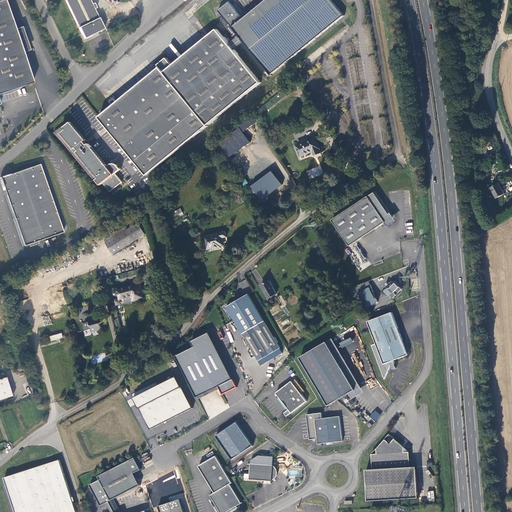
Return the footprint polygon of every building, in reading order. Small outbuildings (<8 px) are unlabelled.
[(0,0),(0,104),(1,105),(0,103),(0,94),(30,84),(33,83),(23,53),(14,29),(4,0),(0,0)] [(94,3),(92,4),(89,0),(65,0),(83,38),(103,29),(94,9),(96,8),(94,3)] [(239,36),(229,44),(235,51),(245,42),(272,75),(345,15),(332,0),(267,0),(244,19),(231,2),(219,12),(239,36)] [(14,29),(23,53),(30,50),(22,26),(14,29)] [(99,117),(146,175),(260,81),(235,51),(229,44),(217,28),(172,65),(166,58),(158,65),(160,67),(117,102),(113,105),(99,117)] [(295,81),(282,90),(286,95),(299,86),(295,81)] [(249,120),(240,127),(244,132),(252,125),(249,120)] [(121,169),(117,164),(111,164),(110,164),(107,166),(89,143),(87,145),(84,141),(86,140),(71,122),(65,127),(66,129),(62,133),(75,149),(77,147),(79,150),(78,152),(99,178),(97,179),(101,185),(103,183),(110,191),(122,182),(115,173),(121,169)] [(223,148),(230,156),(250,142),(240,129),(220,143),(223,148)] [(308,142),(297,146),(301,156),(312,152),(313,155),(321,152),(316,139),(308,143),(308,142)] [(0,178),(0,179),(23,247),(63,233),(39,165),(0,178)] [(320,166),(306,170),(309,179),(323,175),(320,166)] [(249,187),(261,201),(281,184),(270,170),(249,187)] [(504,194),(499,183),(491,188),(497,198),(504,194)] [(333,220),(350,246),(386,223),(392,218),(390,215),(375,192),(333,220)] [(180,208),(172,212),(175,217),(183,213),(180,208)] [(392,218),(386,223),(388,226),(395,221),(391,214),(390,215),(392,218)] [(139,223),(128,229),(107,242),(114,253),(146,234),(139,223)] [(107,242),(128,229),(126,226),(105,239),(107,242)] [(221,243),(224,242),(224,241),(223,237),(227,237),(226,232),(205,237),(208,249),(213,248),(213,249),(222,247),(221,243)] [(261,286),(269,299),(277,293),(270,281),(261,286)] [(371,281),(349,289),(354,297),(359,294),(367,308),(378,303),(376,298),(369,281),(371,281)] [(385,291),(394,298),(397,295),(395,293),(397,291),(399,293),(403,290),(399,286),(400,286),(396,281),(394,283),(394,282),(390,286),(389,285),(387,286),(388,287),(385,291)] [(118,290),(120,299),(132,296),(134,301),(139,300),(139,299),(144,298),(141,285),(131,288),(131,287),(118,290)] [(280,349),(248,295),(227,308),(259,362),(280,349)] [(385,380),(391,365),(393,369),(396,368),(393,360),(398,358),(399,359),(408,356),(392,313),(368,321),(376,344),(372,346),(385,380)] [(93,331),(97,330),(102,329),(100,323),(103,322),(101,315),(94,317),(95,321),(84,324),(86,330),(92,329),(93,331)] [(237,387),(209,332),(191,341),(194,347),(176,356),(199,400),(220,389),(223,395),(237,387)] [(47,342),(62,338),(61,333),(46,337),(47,342)] [(341,348),(353,343),(350,337),(339,343),(341,348)] [(328,341),(301,357),(330,405),(356,390),(328,341)] [(168,421),(193,408),(177,376),(159,385),(135,398),(138,404),(151,430),(164,423),(168,421)] [(6,377),(0,378),(0,401),(12,398),(6,377)] [(307,402),(292,381),(277,392),(279,395),(277,396),(287,410),(289,409),(292,413),(307,402)] [(133,395),(135,398),(159,385),(157,383),(133,395)] [(138,404),(135,398),(129,401),(132,407),(138,404)] [(375,410),(370,416),(375,421),(381,416),(375,410)] [(311,441),(320,439),(318,414),(308,416),(311,441)] [(325,414),(318,414),(320,439),(321,445),(335,443),(331,418),(325,419),(325,414)] [(343,417),(331,418),(335,443),(345,441),(343,417)] [(233,460),(253,446),(237,422),(217,436),(233,460)] [(367,469),(369,501),(420,498),(417,466),(411,467),(410,452),(390,434),(372,454),(373,469),(367,469)] [(107,502),(109,501),(141,485),(134,473),(141,469),(135,457),(99,476),(101,479),(90,484),(101,505),(107,502)] [(231,485),(233,484),(217,457),(200,467),(205,475),(216,494),(212,496),(215,501),(213,503),(218,511),(233,511),(238,509),(237,507),(242,504),(231,485)] [(16,511),(76,511),(60,460),(5,478),(16,511)] [(251,464),(249,480),(272,481),(275,479),(276,478),(277,476),(278,473),(278,471),(277,469),(276,468),(274,466),(251,464)] [(287,476),(301,477),(302,469),(288,467),(287,476)] [(184,511),(180,499),(159,506),(161,511),(184,511)] [(111,511),(122,511),(114,511),(109,501),(107,502),(111,511)]
